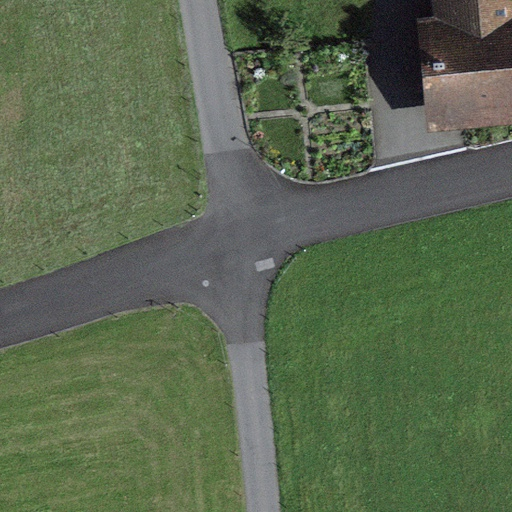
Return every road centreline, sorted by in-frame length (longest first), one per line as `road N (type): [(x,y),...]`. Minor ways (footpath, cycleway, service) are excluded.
road 1 (unclassified): [(243,244),(424,183),(511,163)]
road 2 (unclassified): [(243,244),(0,317)]
road 3 (unclassified): [(200,0),(243,244)]
